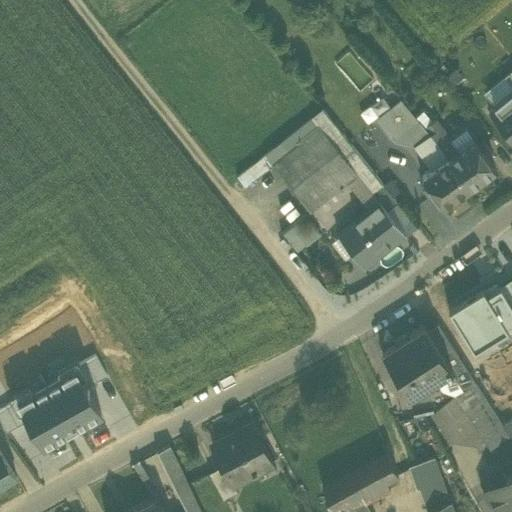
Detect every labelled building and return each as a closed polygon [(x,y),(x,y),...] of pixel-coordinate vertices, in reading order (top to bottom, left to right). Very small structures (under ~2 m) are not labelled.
[(483,92),(493,104),(511,90),(511,89),(511,84),(504,75),(483,92)] [(494,105),(488,110),(511,138),(511,89),(511,90),(493,104),(494,105)] [(376,116),(394,139),(419,119),(400,97),(376,116)] [(353,167),(364,159),(323,108),(312,116),(319,125),(353,167)] [(280,156),(281,155),(319,125),(312,116),(272,147),(280,156)] [(431,132),(430,133),(420,140),(430,154),(431,153),(438,163),(447,156),(457,149),(450,140),(451,139),(450,138),(441,125),(435,118),(426,124),(431,132)] [(394,139),(415,144),(420,140),(430,133),(419,119),(394,139)] [(272,162),(310,209),(347,180),(357,172),(353,167),(319,125),(281,155),(280,156),(272,162)] [(450,140),(457,149),(473,137),(465,127),(450,138),(451,139),(450,140)] [(457,149),(447,156),(469,185),(495,167),(473,137),(457,149)] [(430,154),(420,140),(415,144),(432,168),(438,163),(431,153),(430,154)] [(257,159),(265,168),(272,162),(280,156),(272,147),(257,159)] [(443,204),(469,185),(447,156),(438,163),(432,168),(422,175),(443,204)] [(265,168),(257,159),(237,175),(245,185),(265,168)] [(367,206),(376,199),(370,191),(382,182),(364,159),(353,167),(357,172),(347,180),(367,206)] [(379,200),(387,209),(396,201),(397,200),(382,182),(370,191),(376,199),(377,201),(379,200)] [(361,263),(362,264),(404,230),(387,209),(379,200),(377,201),(338,233),(339,234),(343,231),(366,259),(361,263)] [(387,209),(404,230),(407,234),(416,226),(396,201),(387,209)] [(306,212),(281,232),(296,250),(320,231),(306,212)] [(352,251),(361,263),(366,259),(343,231),(339,234),(352,251)] [(352,251),(339,234),(331,240),(345,257),(352,251)] [(511,268),(483,287),(486,293),(500,284),(508,279),(511,276),(511,268)] [(511,285),(508,279),(500,284),(511,304),(511,285)] [(511,321),(511,304),(500,284),(486,293),(483,287),(448,308),(474,350),(508,328),(506,325),(511,321)] [(476,382),(453,346),(438,322),(427,329),(442,353),(452,369),(464,389),(476,382)] [(382,351),(411,396),(439,378),(452,369),(442,353),(427,329),(424,324),(382,351)] [(95,353),(74,365),(75,367),(86,386),(107,374),(95,353)] [(101,412),(86,386),(75,367),(18,399),(44,445),(101,412)] [(446,391),(456,394),(464,389),(452,369),(439,378),(446,391)] [(476,382),(464,389),(456,394),(491,449),(510,435),(483,392),(476,382)] [(16,398),(0,407),(0,418),(7,431),(28,419),(16,398)] [(254,426),(250,427),(259,444),(263,443),(254,426)] [(222,464),(233,484),(234,483),(273,463),(263,443),(259,444),(250,427),(226,440),(224,436),(212,442),(222,464)] [(156,450),(187,511),(190,511),(198,508),(180,469),(167,443),(156,450)] [(0,450),(0,486),(17,477),(0,450)] [(388,451),(322,487),(331,509),(345,501),(361,493),(364,501),(366,500),(390,488),(386,480),(398,473),(388,451)] [(410,465),(419,487),(441,480),(432,456),(410,465)] [(208,471),(222,498),(237,489),(234,483),(233,484),(222,464),(208,471)] [(486,493),(497,511),(511,511),(511,472),(505,477),(507,480),(486,493)] [(441,480),(419,487),(426,508),(449,500),(441,480)] [(345,501),(349,511),(371,511),(366,500),(364,501),(361,493),(345,501)] [(163,511),(154,495),(126,511),(163,511)] [(452,511),(449,500),(426,508),(427,511),(452,511)] [(349,511),(345,501),(331,509),(332,511),(349,511)]
